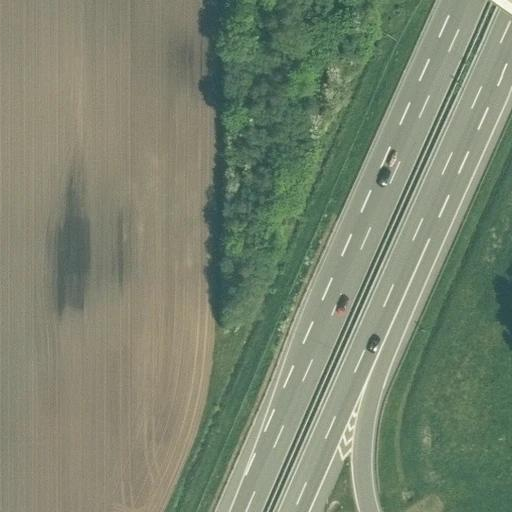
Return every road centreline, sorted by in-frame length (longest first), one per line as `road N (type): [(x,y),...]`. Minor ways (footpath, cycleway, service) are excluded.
road 1 (motorway): [(470,0),(242,511)]
road 2 (motorway): [(292,511),(511,16)]
road 3 (motorway): [(370,511),(362,442),(377,378),(511,72)]
